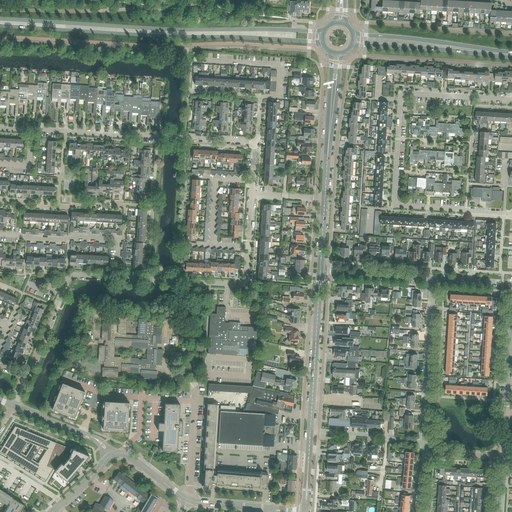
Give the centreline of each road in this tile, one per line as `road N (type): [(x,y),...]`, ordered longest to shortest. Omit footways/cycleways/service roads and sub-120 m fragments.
road 1 (secondary): [(324,30),(0,18)]
road 2 (secondary): [(0,27),(323,44)]
road 3 (residential): [(256,142),(0,127)]
road 4 (residential): [(511,213),(394,204),(402,93)]
road 5 (residential): [(247,284),(75,274),(56,309)]
road 6 (residential): [(424,441),(433,279)]
road 7 (tertiary): [(309,431),(320,270)]
road 8 (secondary): [(350,46),(511,57)]
road 9 (secondary): [(511,52),(352,32)]
road 10 (residential): [(193,60),(280,65),(279,97),(258,96)]
road 11 (residential): [(309,449),(190,449)]
